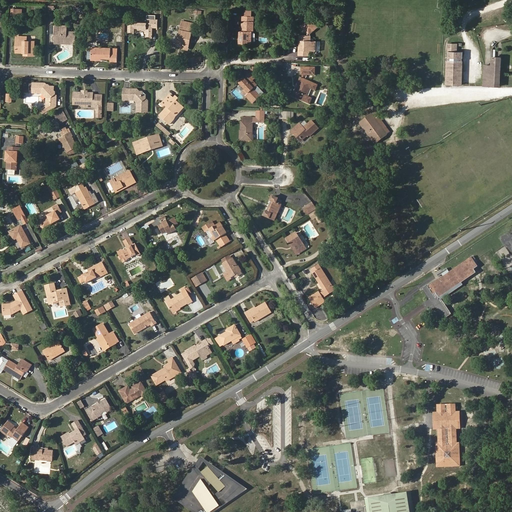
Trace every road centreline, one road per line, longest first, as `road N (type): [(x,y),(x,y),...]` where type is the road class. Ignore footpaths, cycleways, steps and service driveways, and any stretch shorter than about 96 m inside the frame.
road 1 (residential): [(267,279),(43,413),(0,386)]
road 2 (secondary): [(307,343),(124,452),(53,509)]
road 3 (secondary): [(511,208),(319,335)]
road 4 (residential): [(0,71),(210,76)]
road 5 (residential): [(0,292),(184,195)]
road 6 (residential): [(179,184),(0,279)]
